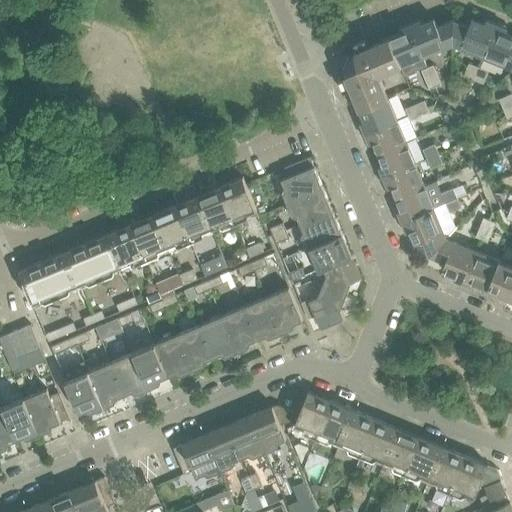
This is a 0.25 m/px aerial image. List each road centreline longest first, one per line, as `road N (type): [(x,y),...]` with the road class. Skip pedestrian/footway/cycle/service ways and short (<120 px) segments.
road 1 (residential): [(0,254),(331,118)]
road 2 (residential): [(109,449),(308,366),(354,383)]
road 3 (residential): [(397,281),(331,118)]
road 4 (residential): [(354,383),(511,450)]
road 5 (residential): [(304,52),(435,0)]
road 6 (residential): [(511,330),(397,281)]
